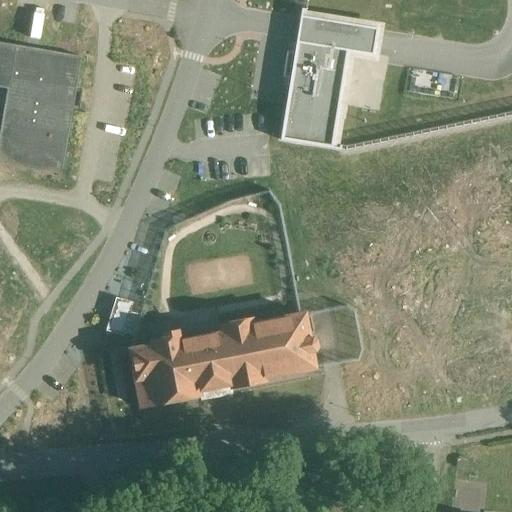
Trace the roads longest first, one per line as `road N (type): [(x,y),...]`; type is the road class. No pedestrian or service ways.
road 1 (residential): [(511,416),(304,445),(0,466)]
road 2 (residential): [(0,412),(77,313),(130,225)]
road 3 (residential): [(70,0),(203,28),(210,0)]
